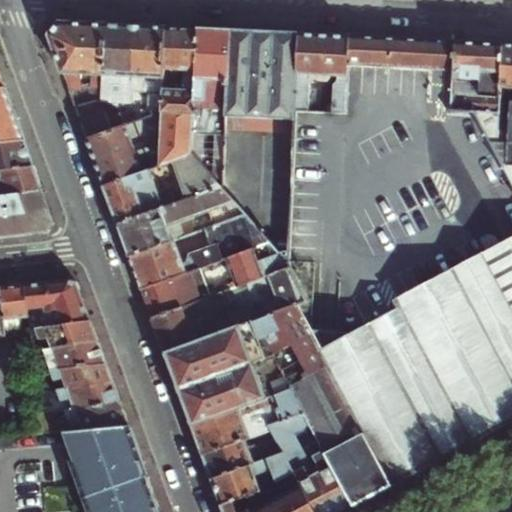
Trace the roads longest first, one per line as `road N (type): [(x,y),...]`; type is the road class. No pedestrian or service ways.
road 1 (residential): [(94,248),(189,511)]
road 2 (residential): [(3,0),(94,248)]
road 3 (residential): [(462,12),(239,0)]
